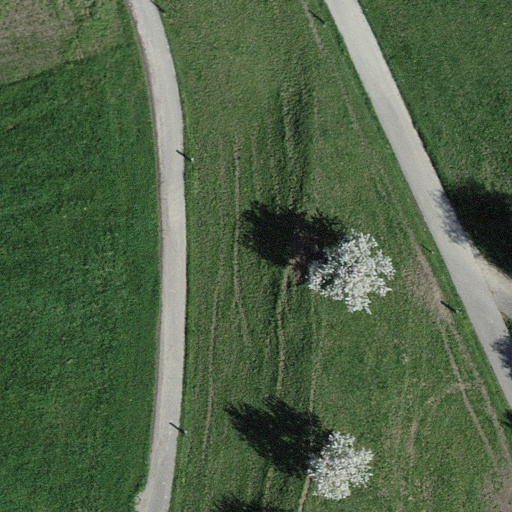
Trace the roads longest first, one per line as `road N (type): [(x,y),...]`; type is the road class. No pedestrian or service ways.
road 1 (track): [(150,0),(179,126),(177,317),(154,511)]
road 2 (track): [(511,373),(339,0)]
